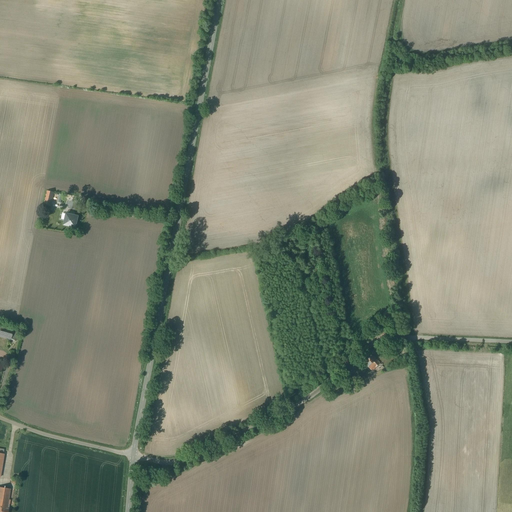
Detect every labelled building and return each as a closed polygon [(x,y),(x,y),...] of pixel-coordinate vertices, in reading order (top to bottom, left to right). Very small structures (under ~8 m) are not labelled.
[(53,195),(47,194),(45,205),(50,206),(53,195)] [(78,217),(67,214),(64,225),(76,227),(78,217)] [(14,328),(2,324),(0,330),(0,336),(11,339),(14,328)] [(380,363),(372,355),(368,360),(372,364),(369,367),(373,371),(380,363)] [(11,489),(0,487),(0,499),(9,501),(11,489)] [(0,499),(0,511),(8,511),(9,509),(8,509),(9,501),(0,499)]
